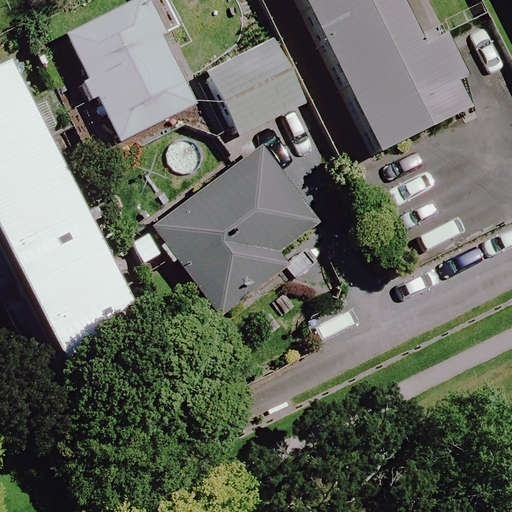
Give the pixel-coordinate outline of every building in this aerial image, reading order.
[(281,0),(368,166),(465,115),(429,45),(409,56),(380,0),(281,0)] [(186,115),(136,6),(57,43),(107,152),(186,115)] [(297,112),(265,48),(200,82),(232,145),(297,112)] [(136,334),(1,70),(0,69),(0,278),(50,377),(136,334)] [(308,232),(252,156),(145,235),(211,325),(281,274),(270,260),(308,232)]
